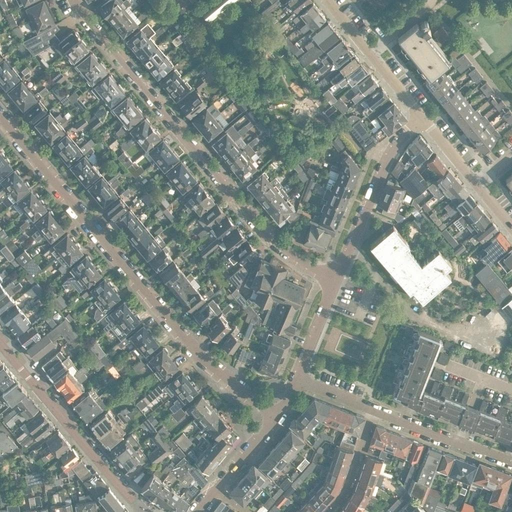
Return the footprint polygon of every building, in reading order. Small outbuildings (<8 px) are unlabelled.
[(32,19),(48,11),(46,8),(49,7),(45,0),(43,1),(42,0),(26,8),(32,19)] [(106,15),(112,10),(113,12),(121,5),(120,3),(123,1),(121,0),(105,0),(98,6),(102,10),(101,11),(104,15),(105,14),(106,15)] [(112,10),(106,15),(111,21),(110,22),(114,27),(132,12),(127,6),(130,3),(127,0),(124,0),(123,1),(120,3),(121,5),(113,12),(112,10)] [(164,4),(160,0),(156,0),(150,5),(155,11),(159,8),(164,4)] [(170,10),(178,3),(175,0),(172,0),(166,5),(169,8),(170,10)] [(209,0),(199,9),(209,21),(233,0),(209,0)] [(283,0),(280,2),(278,0),(274,0),(271,2),(261,11),(275,29),(278,27),(311,1),(310,0),(283,0)] [(313,2),(299,13),(302,17),(296,22),(299,26),(319,10),(317,8),(313,2)] [(173,14),(174,14),(182,8),(178,3),(170,10),(173,14)] [(162,12),(159,8),(155,11),(150,15),(154,20),(162,12)] [(178,19),(186,12),(182,8),(174,14),(178,19)] [(144,10),(136,17),(140,21),(147,14),(144,10)] [(312,28),(325,18),(319,10),(299,26),(296,28),(300,32),(302,30),(303,31),(309,25),(312,28)] [(49,13),(48,11),(32,19),(27,21),(33,31),(53,22),(52,20),(54,19),(51,12),(49,13)] [(5,15),(12,28),(17,26),(11,12),(5,15)] [(132,12),(114,27),(118,31),(119,31),(123,35),(137,23),(134,20),(136,17),(132,12)] [(307,43),(310,47),(333,28),(327,20),(310,33),(314,37),(307,43)] [(413,57),(429,77),(440,68),(440,69),(448,62),(424,33),(430,29),(427,25),(427,24),(428,24),(428,23),(428,22),(427,22),(427,21),(426,20),(425,20),(424,20),(424,21),(418,25),(416,22),(397,37),(413,57)] [(133,48),(134,48),(149,36),(153,32),(155,31),(148,22),(126,40),(129,44),(129,45),(131,48),(133,48)] [(48,28),(39,33),(21,41),(32,54),(50,46),(58,39),(53,33),(59,28),(55,24),(48,27),(48,28)] [(164,30),(161,26),(155,31),(153,32),(156,36),(164,30)] [(275,29),(282,39),(286,36),(278,27),(275,29)] [(441,27),(432,34),(440,44),(449,36),(441,27)] [(303,66),(324,50),(340,37),(333,28),(310,47),(297,58),(303,66)] [(61,55),(66,51),(80,39),(79,37),(79,35),(77,33),(75,32),(73,29),(53,45),(61,55)] [(179,36),(183,40),(190,34),(186,30),(179,36)] [(138,56),(140,56),(141,57),(156,45),(149,36),(134,48),(137,52),(137,54),(138,56)] [(190,52),(198,45),(190,36),(183,41),(187,46),(185,47),(190,52)] [(286,36),(282,39),(289,47),(292,44),(286,36)] [(321,59),(324,63),(347,45),(340,37),(324,50),(327,54),(321,59)] [(80,39),(66,51),(70,56),(68,58),(71,62),(87,49),(85,46),(86,45),(80,39)] [(21,50),(25,47),(21,41),(17,44),(21,50)] [(299,48),(294,43),(292,44),(289,47),(297,57),(304,52),(300,47),(299,48)] [(199,45),(194,49),(199,55),(204,51),(199,45)] [(334,62),(338,66),(354,53),(347,45),(324,63),(317,68),(320,73),(334,62)] [(147,64),(150,68),(165,55),(158,46),(142,59),(143,60),(143,62),(145,64),(147,64)] [(452,59),(461,51),(457,46),(448,54),(452,59)] [(80,68),(84,73),(98,61),(96,60),(97,59),(92,53),(91,54),(90,52),(74,66),(77,69),(80,68)] [(360,61),(354,53),(338,66),(341,70),(329,80),(332,84),(337,80),(360,61)] [(463,53),(459,56),(456,59),(460,64),(467,58),(463,53)] [(172,64),(165,55),(150,68),(150,70),(152,72),(154,73),(157,77),(172,64)] [(208,56),(203,61),(206,65),(212,60),(208,56)] [(0,76),(12,67),(4,58),(0,61),(0,76)] [(38,61),(44,69),(47,66),(41,58),(38,61)] [(471,63),(467,58),(460,64),(464,69),(471,63)] [(99,63),(98,61),(84,73),(88,78),(86,80),(89,84),(105,71),(104,69),(105,68),(100,62),(99,63)] [(351,83),(367,70),(360,61),(337,80),(340,84),(347,78),(351,83)] [(19,76),(12,67),(0,76),(0,83),(2,84),(5,88),(19,76)] [(474,67),(468,73),(472,78),(478,72),(474,67)] [(440,68),(429,77),(425,80),(428,84),(426,85),(429,89),(446,76),(440,69),(440,68)] [(163,86),(167,90),(181,78),(173,69),(160,80),(163,84),(163,86)] [(51,76),(54,80),(62,73),(59,70),(51,76)] [(482,77),(478,72),(472,78),(476,83),(482,77)] [(66,77),(62,73),(54,80),(58,84),(66,77)] [(98,98),(102,95),(116,83),(115,83),(116,82),(110,74),(109,75),(108,74),(91,89),(98,98)] [(358,99),(378,83),(375,80),(371,74),(358,85),(361,89),(354,94),(358,99)] [(432,93),(433,91),(436,95),(451,83),(453,81),(448,74),(446,76),(429,89),(432,93)] [(201,77),(194,83),(198,88),(205,83),(201,77)] [(189,87),(181,78),(167,90),(170,95),(172,94),(175,99),(189,87)] [(13,99),(15,99),(15,100),(29,88),(22,79),(8,91),(11,95),(11,97),(13,99)] [(486,81),(479,87),(483,92),(490,86),(486,81)] [(56,83),(51,88),(61,99),(66,95),(56,83)] [(117,84),(116,83),(102,95),(106,100),(104,102),(108,106),(124,93),(123,92),(124,91),(117,83),(117,84)] [(438,99),(440,103),(457,90),(451,83),(436,95),(439,98),(438,99)] [(34,94),(29,88),(15,100),(16,100),(15,103),(17,105),(20,105),(23,109),(37,97),(38,99),(48,90),(45,86),(39,92),(38,91),(34,94)] [(494,91),(490,86),(483,92),(487,97),(494,91)] [(366,110),(364,112),(365,114),(388,96),(380,87),(360,103),(366,110)] [(327,88),(321,93),(327,100),(329,98),(332,102),(335,99),(327,88)] [(183,98),(186,101),(181,105),(184,109),(183,110),(187,115),(188,114),(189,115),(193,112),(202,105),(205,103),(193,89),(183,98)] [(443,107),(445,105),(448,109),(463,96),(457,90),(440,103),(443,107)] [(78,96),(74,91),(67,97),(69,99),(72,102),(76,98),(78,97),(78,96)] [(347,91),(342,95),(346,102),(352,97),(347,91)] [(69,99),(66,95),(61,99),(64,103),(69,99)] [(235,99),(239,103),(244,99),(241,95),(235,99)] [(116,111),(120,116),(134,105),(133,104),(134,103),(128,96),(127,96),(126,96),(110,109),(114,113),(116,111)] [(449,113),(452,117),(468,103),(463,96),(448,109),(450,112),(449,113)] [(338,97),(337,98),(332,102),(342,113),(347,108),(338,97)] [(76,98),(72,102),(78,110),(83,106),(76,98)] [(46,109),(38,99),(25,111),(25,112),(25,114),(27,116),(29,116),(32,120),(46,109)] [(501,100),(497,103),(494,106),(498,111),(505,105),(501,100)] [(378,140),(384,135),(406,118),(402,113),(393,102),(374,117),(381,126),(373,133),(378,140)] [(455,121),(456,119),(459,123),(474,110),(468,103),(452,117),(455,121)] [(332,104),(323,111),(327,116),(336,108),(332,104)] [(105,110),(102,105),(93,112),(97,116),(105,110)] [(135,107),(134,105),(120,116),(124,121),(122,123),(119,128),(115,131),(119,136),(129,127),(128,126),(142,114),(140,113),(141,112),(136,106),(135,107)] [(202,105),(193,112),(196,116),(205,109),(202,105)] [(195,125),(199,129),(214,117),(206,108),(205,109),(196,116),(192,119),(196,123),(195,125)] [(460,127),(463,131),(480,118),(482,116),(476,109),(474,110),(459,123),(462,126),(460,127)] [(511,113),(508,109),(502,115),(506,120),(511,114),(511,113)] [(37,129),(39,129),(43,132),(56,121),(61,117),(58,113),(53,117),(49,112),(35,123),(36,124),(35,126),(37,129)] [(219,113),(214,117),(199,129),(203,134),(204,133),(208,138),(221,127),(222,128),(228,123),(219,113)] [(61,117),(56,121),(43,132),(46,136),(45,138),(47,141),(49,141),(50,141),(64,130),(59,124),(67,118),(64,115),(61,117)] [(351,125),(360,119),(361,118),(357,115),(352,115),(349,116),(346,119),(351,125)] [(467,133),(470,137),(485,125),(488,122),(482,115),(482,116),(480,118),(463,131),(466,135),(467,133)] [(87,122),(83,117),(74,125),(78,129),(87,122)] [(90,123),(92,127),(94,128),(101,122),(97,117),(90,123)] [(134,141),(138,139),(152,127),(149,124),(148,123),(149,122),(146,118),(145,119),(144,118),(130,129),(134,135),(127,141),(125,140),(122,141),(121,143),(122,147),(125,149),(129,145),(134,141)] [(348,128),(360,142),(363,139),(363,140),(368,136),(372,133),(360,119),(351,125),(348,128)] [(261,132),(265,129),(258,120),(254,123),(261,132)] [(247,129),(245,125),(237,132),(239,135),(247,129)] [(472,141),(474,145),(491,131),(485,125),(470,137),(473,140),(472,141)] [(217,150),(218,149),(220,152),(234,140),(236,139),(232,134),(235,132),(230,126),(225,130),(226,131),(212,143),(213,144),(213,145),(217,150)] [(154,130),(152,127),(138,139),(145,148),(159,136),(158,135),(159,134),(156,130),(155,131),(154,130)] [(494,129),(491,131),(474,145),(477,149),(479,147),(482,151),(497,139),(500,136),(494,129)] [(74,142),(67,133),(53,144),(56,148),(56,151),(57,153),(60,153),(60,154),(74,142)] [(363,139),(360,142),(366,150),(378,140),(373,133),(372,133),(368,136),(363,140),(363,139)] [(407,155),(408,157),(426,142),(419,134),(408,145),(405,150),(409,154),(407,155)] [(338,150),(344,145),(337,136),(330,141),(338,150)] [(148,150),(156,160),(171,147),(170,147),(169,147),(168,145),(168,144),(165,140),(163,140),(162,139),(148,150)] [(225,159),(227,160),(243,147),(239,143),(237,144),(234,140),(220,152),(220,154),(224,159),(225,159)] [(82,151),(82,152),(90,146),(87,143),(80,149),(74,142),(60,154),(61,154),(60,156),(62,159),(64,159),(68,163),(82,151)] [(416,164),(432,150),(426,142),(408,157),(407,159),(410,163),(413,160),(416,164)] [(234,169),(248,157),(250,155),(255,151),(248,143),(243,147),(227,160),(228,162),(227,163),(232,169),(234,169)] [(255,151),(258,155),(267,147),(264,144),(255,151)] [(98,158),(92,152),(93,150),(90,146),(82,152),(84,154),(70,166),(74,170),(73,172),(75,174),(77,174),(78,175),(92,163),(98,158)] [(171,148),(171,147),(156,160),(164,169),(178,157),(177,156),(177,155),(173,150),(172,151),(171,149),(171,148)] [(303,152),(296,159),(301,164),(310,155),(303,152)] [(131,162),(127,158),(126,159),(121,153),(117,156),(125,167),(131,162)] [(293,162),(285,153),(280,157),(284,162),(280,166),(283,170),(293,162)] [(343,161),(340,167),(356,174),(358,173),(360,169),(359,168),(347,154),(343,157),(341,159),(343,161)] [(447,169),(436,154),(426,162),(429,165),(431,168),(437,175),(435,176),(437,178),(447,169)] [(116,155),(109,161),(112,164),(119,159),(116,155)] [(250,155),(248,157),(234,169),(236,172),(235,173),(238,176),(240,176),(242,178),(256,166),(252,162),(254,160),(250,155)] [(4,158),(3,157),(0,160),(0,175),(11,167),(8,163),(8,162),(9,160),(7,158),(5,158),(4,158)] [(141,172),(152,163),(149,160),(144,164),(139,168),(140,169),(139,170),(141,172)] [(169,185),(174,181),(189,169),(188,168),(187,169),(186,167),(186,166),(183,162),(181,161),(180,160),(166,172),(171,177),(166,181),(169,185)] [(404,164),(398,160),(391,171),(396,177),(401,169),(404,164)] [(99,172),(92,163),(78,175),(78,178),(80,180),(82,180),(85,184),(99,172)] [(354,179),(356,174),(340,167),(331,164),(327,174),(330,176),(336,178),(352,185),(352,184),(354,184),(355,180),(354,179)] [(399,180),(412,198),(413,199),(413,198),(421,191),(429,185),(413,166),(405,174),(399,180)] [(308,167),(307,171),(312,177),(315,170),(308,167)] [(0,189),(0,195),(21,178),(18,175),(18,174),(19,172),(16,170),(14,170),(13,169),(0,180),(0,181),(4,186),(0,189)] [(189,170),(189,169),(174,181),(182,190),(196,179),(195,178),(195,176),(191,172),(190,172),(189,170)] [(405,174),(401,169),(396,177),(399,180),(405,174)] [(434,194),(454,177),(452,174),(448,169),(436,179),(439,183),(430,190),(434,194)] [(255,193),(269,181),(265,177),(267,175),(263,170),(247,184),(247,187),(250,191),(252,190),(255,193)] [(297,174),(303,182),(308,178),(301,170),(297,174)] [(92,192),(96,196),(117,178),(122,174),(119,171),(114,175),(106,181),(102,175),(88,187),(89,188),(88,190),(90,192),(92,192)] [(351,185),(352,185),(336,178),(330,176),(326,187),(331,189),(347,195),(349,191),(351,191),(352,187),(351,185)] [(274,177),(269,181),(255,193),(256,194),(255,196),(259,201),(260,200),(262,202),(277,190),(282,186),(274,177)] [(458,181),(454,177),(434,194),(437,198),(446,191),(449,195),(461,185),(458,181)] [(21,178),(0,195),(0,196),(2,200),(10,193),(14,199),(28,187),(28,186),(29,184),(26,181),(24,181),(24,182),(21,178)] [(120,182),(117,178),(96,196),(99,200),(98,202),(100,204),(102,204),(103,205),(117,193),(112,188),(120,182)] [(393,182),(387,179),(382,192),(400,200),(402,196),(400,195),(402,188),(392,184),(393,182)] [(187,207),(192,203),(206,191),(203,188),(202,188),(203,187),(200,182),(199,183),(198,182),(184,194),(188,200),(184,203),(187,207)] [(444,206),(447,210),(468,193),(461,185),(449,195),(452,199),(444,206)] [(282,186),(277,190),(262,202),(263,203),(263,205),(267,210),(268,209),(270,212),(284,200),(289,196),(281,187),(282,186)] [(346,200),(347,195),(331,189),(330,193),(326,191),(323,198),(327,199),(344,206),(343,205),(345,205),(346,201),(346,200)] [(33,194),(30,190),(15,203),(14,204),(21,213),(24,210),(38,199),(37,198),(38,197),(38,196),(36,193),(34,193),(33,194)] [(152,190),(148,193),(153,199),(156,196),(152,190)] [(141,196),(145,201),(151,197),(146,191),(141,196)] [(208,195),(206,191),(192,203),(187,207),(185,208),(188,212),(195,207),(199,212),(213,201),(212,200),(213,199),(210,195),(209,196),(208,195)] [(416,201),(424,194),(421,191),(413,198),(416,201)] [(399,203),(400,200),(382,192),(378,203),(384,205),(394,209),(396,202),(399,203)] [(153,199),(162,210),(169,204),(160,193),(156,196),(153,199)] [(463,211),(475,201),(468,193),(447,210),(446,211),(449,215),(459,207),(463,211)] [(127,206),(119,197),(106,208),(109,212),(108,214),(111,217),(113,217),(127,206)] [(417,208),(420,206),(416,201),(413,198),(413,199),(412,198),(409,203),(411,204),(412,203),(417,208)] [(38,199),(24,210),(29,216),(25,219),(26,220),(19,226),(22,229),(32,221),(31,219),(45,208),(42,204),(43,203),(43,201),(41,199),(39,199),(38,199)] [(343,207),(344,206),(327,199),(322,210),(339,217),(340,212),(342,212),(344,208),(343,207)] [(288,204),(284,200),(270,212),(279,223),(283,219),(284,220),(287,218),(291,223),(301,215),(296,213),(292,208),(294,207),(290,202),(288,204)] [(425,202),(421,205),(426,211),(430,208),(425,202)] [(457,225),(461,229),(465,226),(466,225),(483,211),(476,202),(464,213),(467,217),(457,225)] [(209,230),(212,227),(215,225),(213,221),(224,213),(220,209),(221,208),(218,204),(217,204),(216,203),(202,215),(197,219),(205,228),(203,229),(197,234),(200,237),(209,230)] [(393,217),(396,210),(394,209),(384,205),(381,212),(393,217)] [(166,207),(162,210),(171,220),(174,217),(166,207)] [(122,228),(123,229),(137,217),(129,208),(115,220),(118,223),(118,226),(120,228),(122,228)] [(163,212),(160,208),(153,213),(157,217),(163,212)] [(297,208),(296,212),(310,218),(311,214),(303,211),(297,208)] [(339,219),(338,217),(339,217),(322,210),(320,217),(314,214),(312,219),(334,228),(336,223),(338,223),(339,219)] [(49,212),(48,211),(34,222),(39,228),(38,229),(37,229),(31,234),(34,237),(42,231),(55,220),(52,216),(53,216),(53,214),(51,211),(49,211),(49,212)] [(433,211),(429,214),(435,221),(438,218),(433,211)] [(473,233),(490,219),(483,211),(466,225),(473,233)] [(175,225),(179,221),(175,216),(174,217),(171,220),(175,225)] [(226,216),(215,225),(212,227),(209,230),(214,236),(217,233),(220,237),(234,225),(231,221),(231,219),(229,217),(227,217),(226,216)] [(144,226),(137,217),(123,229),(126,232),(125,234),(128,237),(130,237),(130,238),(144,226)] [(416,217),(412,220),(418,228),(422,225),(416,217)] [(58,223),(55,220),(42,231),(34,237),(37,240),(44,235),(49,241),(63,229),(62,228),(63,228),(63,226),(61,223),(59,223),(58,223)] [(482,241),(497,228),(491,220),(469,239),(470,240),(472,239),(473,242),(479,237),(482,241)] [(316,226),(311,223),(302,243),(311,247),(312,245),(322,249),(328,234),(324,232),(325,228),(316,225),(316,226)] [(393,225),(382,234),(370,245),(409,291),(412,288),(422,300),(450,276),(444,269),(451,264),(438,249),(421,263),(406,246),(409,244),(393,225)] [(160,226),(153,231),(156,234),(162,229),(160,226)] [(136,245),(139,248),(153,237),(145,228),(132,239),(132,240),(132,242),(134,245),(136,245)] [(245,238),(241,234),(241,232),(240,230),(238,230),(237,228),(218,244),(223,249),(227,245),(230,250),(245,238)] [(445,228),(440,232),(448,240),(452,237),(445,228)] [(10,239),(2,229),(0,230),(0,237),(5,243),(10,239)] [(171,234),(173,238),(178,235),(180,232),(177,229),(171,234)] [(491,259),(510,243),(507,239),(499,230),(490,238),(491,239),(477,252),(486,263),(487,263),(491,259)] [(51,251),(56,257),(74,242),(73,241),(74,241),(74,239),(72,237),(70,237),(66,233),(53,245),(55,248),(51,251)] [(153,237),(139,248),(140,249),(139,251),(141,254),(143,253),(147,257),(165,242),(158,233),(153,237)] [(173,238),(171,240),(174,244),(181,239),(178,235),(173,238)] [(185,243),(189,240),(185,235),(181,238),(185,243)] [(452,237),(448,240),(454,249),(459,245),(452,237)] [(220,242),(216,238),(199,252),(203,257),(220,242)] [(18,248),(11,240),(6,244),(12,252),(18,248)] [(252,255),(251,254),(255,250),(252,247),(253,246),(250,241),(248,242),(247,241),(232,254),(228,257),(233,263),(237,259),(240,263),(246,258),(246,259),(252,255)] [(75,242),(74,243),(74,242),(56,257),(62,264),(57,268),(61,273),(70,266),(68,263),(81,251),(78,247),(79,247),(79,245),(77,242),(75,242)] [(0,247),(0,248),(9,259),(14,255),(13,254),(5,243),(0,247)] [(465,247),(461,243),(459,245),(454,249),(452,251),(456,255),(465,247)] [(496,258),(506,269),(508,267),(511,270),(511,245),(496,258)] [(188,247),(180,253),(183,257),(191,251),(188,247)] [(23,265),(31,258),(26,252),(24,254),(20,248),(13,254),(14,255),(16,257),(20,262),(23,265)] [(158,253),(149,260),(157,270),(165,263),(166,263),(171,259),(163,248),(157,253),(158,253)] [(223,254),(227,258),(228,257),(232,254),(228,250),(223,254)] [(468,254),(462,258),(469,267),(475,262),(468,254)] [(76,278),(80,275),(92,265),(90,261),(90,259),(88,256),(86,256),(85,256),(69,269),(74,275),(72,277),(69,276),(62,283),(66,287),(67,286),(72,282),(76,278)] [(41,269),(31,258),(23,265),(29,273),(32,276),(41,269)] [(261,259),(257,267),(255,266),(253,273),(250,271),(245,284),(256,288),(255,290),(258,291),(255,300),(269,306),(272,297),(282,301),(277,312),(273,310),(270,318),(274,320),(271,326),(291,335),(295,327),(288,324),(304,287),(283,278),(287,270),(261,259)] [(168,266),(160,273),(167,283),(181,271),(173,261),(168,266)] [(504,309),(511,318),(511,293),(508,289),(490,267),(487,263),(475,273),(504,309)] [(92,265),(80,275),(76,278),(84,287),(100,274),(99,273),(100,272),(100,271),(98,268),(96,268),(92,265)] [(242,265),(232,274),(238,282),(247,271),(242,265)] [(167,283),(175,292),(189,280),(193,277),(189,272),(185,275),(181,271),(167,283)] [(29,273),(25,277),(31,284),(35,281),(32,276),(29,273)] [(0,283),(0,296),(13,287),(18,282),(15,278),(3,288),(0,283)] [(97,298),(111,287),(110,286),(111,286),(111,284),(109,281),(107,281),(107,282),(104,278),(90,289),(97,298)] [(175,292),(183,301),(197,290),(189,280),(175,292)] [(13,287),(0,296),(0,312),(14,301),(10,296),(22,286),(18,282),(13,287)] [(112,287),(111,287),(97,298),(94,301),(99,307),(95,310),(94,316),(97,320),(113,307),(110,303),(119,296),(115,292),(116,291),(116,290),(114,287),(112,287)] [(213,294),(212,295),(218,296),(224,291),(221,287),(213,294)] [(243,308),(248,304),(255,300),(249,298),(245,301),(235,288),(231,293),(243,308)] [(46,293),(49,297),(54,293),(51,289),(46,293)] [(197,290),(183,301),(190,310),(199,303),(199,304),(205,299),(206,300),(212,295),(213,294),(209,289),(201,295),(197,290)] [(46,294),(41,297),(49,307),(54,303),(46,294)] [(57,297),(52,301),(60,310),(64,306),(57,297)] [(200,324),(201,323),(202,323),(202,324),(206,321),(206,320),(214,312),(216,315),(222,310),(212,298),(207,302),(201,306),(202,307),(193,314),(197,319),(196,320),(200,324)] [(15,303),(0,315),(1,315),(0,316),(0,317),(2,320),(5,320),(8,324),(23,312),(35,303),(32,299),(20,308),(15,303)] [(106,331),(117,322),(130,310),(127,306),(128,306),(128,304),(126,301),(124,301),(123,301),(105,316),(109,322),(107,324),(105,329),(106,331)] [(232,307),(228,304),(221,311),(224,315),(232,307)] [(248,304),(243,308),(247,313),(251,317),(249,321),(255,323),(258,325),(261,319),(248,304)] [(39,334),(41,335),(64,316),(55,305),(17,335),(21,340),(20,341),(24,345),(24,344),(25,345),(39,334)] [(134,314),(130,310),(117,322),(124,331),(138,319),(139,319),(139,317),(136,314),(134,314)] [(30,322),(23,312),(8,324),(9,325),(9,326),(10,329),(12,329),(14,331),(16,333),(30,322)] [(217,318),(210,326),(212,328),(208,332),(210,333),(209,335),(212,337),(213,337),(217,340),(230,327),(225,322),(226,320),(220,314),(217,318)] [(78,333),(69,322),(64,316),(41,335),(26,347),(35,358),(50,346),(47,343),(63,331),(70,340),(78,333)] [(249,338),(255,323),(249,321),(246,329),(243,336),(248,337),(249,338)] [(131,339),(136,345),(150,334),(149,333),(150,333),(150,331),(148,328),(146,328),(142,325),(126,338),(125,336),(118,342),(117,343),(120,347),(128,341),(129,342),(131,339)] [(235,335),(239,330),(234,327),(221,346),(232,354),(235,350),(234,349),(241,340),(235,335)] [(417,405),(420,399),(423,391),(418,389),(438,338),(413,328),(411,332),(412,334),(410,341),(408,341),(409,339),(408,339),(406,345),(407,347),(405,354),(403,354),(404,352),(403,352),(403,354),(401,358),(402,360),(400,367),(398,366),(399,365),(398,365),(398,367),(396,370),(397,373),(395,380),(393,379),(394,378),(393,378),(392,380),(397,382),(392,395),(403,399),(401,403),(411,407),(413,403),(417,405)] [(265,339),(269,341),(268,345),(284,352),(289,340),(273,333),(272,334),(268,332),(265,339)] [(75,345),(83,339),(78,333),(70,340),(75,345)] [(150,334),(136,345),(144,354),(158,343),(154,339),(155,338),(155,336),(153,334),(151,334),(150,334)] [(452,343),(445,340),(442,346),(450,349),(452,343)] [(88,345),(98,358),(104,353),(94,341),(88,345)] [(268,345),(263,357),(279,364),(284,352),(268,345)] [(146,361),(153,370),(169,357),(166,353),(167,353),(167,350),(165,348),(163,348),(162,348),(146,361)] [(241,348),(237,359),(244,362),(248,351),(241,348)] [(65,358),(59,351),(41,365),(47,372),(48,374),(48,376),(50,378),(52,378),(53,379),(73,363),(67,356),(65,358)] [(274,376),(276,372),(279,364),(263,357),(251,352),(249,358),(254,359),(250,367),(257,370),(257,371),(263,373),(264,371),(274,376)] [(440,353),(437,362),(444,364),(448,355),(440,353)] [(95,363),(99,359),(95,354),(90,357),(95,363)] [(173,361),(169,357),(153,370),(161,379),(177,366),(177,365),(178,363),(175,361),(173,361)] [(93,365),(97,369),(103,364),(99,359),(93,365)] [(144,365),(140,360),(132,366),(136,371),(144,365)] [(0,378),(9,371),(2,362),(0,364),(0,378)] [(57,386),(58,386),(60,388),(62,390),(80,375),(83,373),(88,369),(85,364),(73,374),(69,369),(54,381),(55,382),(54,383),(57,386)] [(434,368),(432,372),(431,377),(438,379),(442,371),(434,368)] [(112,375),(116,380),(122,375),(118,370),(112,375)] [(0,392),(16,379),(9,371),(0,378),(0,392)] [(175,392),(189,381),(188,380),(189,379),(189,377),(187,375),(185,375),(181,371),(163,386),(171,395),(175,392)] [(83,373),(80,375),(62,390),(65,395),(64,395),(67,399),(68,398),(69,400),(84,388),(80,382),(86,377),(83,373)] [(112,375),(106,380),(111,386),(117,381),(116,380),(112,375)] [(11,404),(26,392),(17,381),(2,393),(11,404)] [(111,386),(115,392),(121,387),(117,381),(111,386)] [(189,381),(175,392),(180,397),(178,399),(178,398),(173,402),(175,403),(168,408),(172,413),(179,407),(185,402),(184,400),(196,390),(193,386),(194,385),(194,383),(192,381),(190,381),(189,381)] [(452,388),(444,385),(439,397),(433,395),(438,383),(434,381),(429,393),(423,391),(420,399),(417,405),(416,409),(437,417),(438,414),(458,422),(465,404),(468,395),(464,393),(460,402),(454,400),(448,398),(452,388)] [(127,393),(131,398),(140,390),(136,385),(127,393)] [(162,391),(157,386),(135,404),(139,410),(162,391)] [(87,390),(72,402),(79,412),(98,396),(91,387),(88,390),(87,390)] [(5,421),(33,399),(26,392),(14,402),(17,406),(2,417),(5,421)] [(187,407),(196,416),(209,404),(208,403),(208,401),(206,399),(205,399),(201,394),(187,407)] [(105,405),(98,396),(79,412),(81,414),(87,421),(102,408),(105,405)] [(318,418),(321,415),(325,416),(329,404),(314,398),(306,407),(318,418)] [(39,407),(33,399),(5,421),(10,426),(15,422),(13,420),(23,413),(26,417),(39,407)] [(482,400),(479,409),(472,427),(511,443),(511,422),(503,419),(507,409),(499,406),(495,416),(483,411),(487,402),(482,400)] [(200,428),(205,423),(217,413),(216,412),(216,410),(214,408),(213,408),(209,404),(196,416),(192,419),(200,428)] [(323,420),(334,424),(341,409),(329,404),(325,416),(323,420)] [(458,422),(472,427),(479,409),(465,404),(458,422)] [(126,413),(129,417),(138,411),(134,407),(129,411),(126,413)] [(306,407),(298,416),(310,427),(318,418),(306,407)] [(172,413),(169,415),(175,422),(184,415),(178,408),(172,413)] [(120,418),(125,414),(122,410),(122,409),(116,414),(120,418)] [(334,424),(345,429),(352,413),(341,409),(334,424)] [(26,436),(48,418),(41,410),(25,423),(29,428),(23,432),(26,436)] [(90,425),(99,436),(116,421),(112,416),(109,418),(104,413),(90,425)] [(219,415),(217,413),(205,423),(200,428),(198,430),(204,436),(211,442),(211,443),(223,453),(238,435),(231,430),(232,429),(224,435),(223,434),(230,427),(224,421),(224,419),(222,417),(221,417),(219,415)] [(355,414),(352,413),(345,429),(358,433),(364,417),(356,413),(355,414)] [(129,418),(125,414),(120,418),(123,422),(129,418)] [(147,418),(154,426),(158,423),(151,414),(147,418)] [(310,427),(298,416),(295,418),(289,424),(302,436),(310,427)] [(54,426),(48,418),(26,436),(28,439),(34,435),(38,439),(54,426)] [(147,419),(140,424),(143,428),(146,425),(149,429),(152,426),(147,419)] [(116,421),(99,436),(104,442),(107,446),(122,435),(118,429),(121,426),(116,421)] [(381,446),(387,430),(384,429),(384,428),(376,425),(370,441),(381,446)] [(303,440),(290,429),(282,438),(295,449),(303,440)] [(147,454),(154,463),(173,450),(166,442),(156,430),(149,435),(157,445),(147,454)] [(399,435),(387,430),(381,446),(393,450),(399,435)] [(45,441),(48,445),(42,450),(45,454),(64,438),(58,431),(45,441)] [(0,462),(17,448),(8,436),(5,436),(5,433),(0,432),(0,462)] [(199,432),(195,436),(200,440),(203,436),(199,432)] [(319,437),(322,440),(324,438),(322,432),(320,432),(317,433),(316,434),(319,437)] [(182,433),(174,441),(183,450),(191,442),(182,433)] [(119,460),(134,448),(132,446),(135,443),(129,435),(110,450),(111,451),(111,453),(113,456),(115,456),(116,457),(119,460)] [(393,450),(405,454),(411,439),(399,435),(393,450)] [(196,445),(202,451),(216,462),(223,453),(211,443),(211,442),(204,436),(196,445)] [(322,440),(319,437),(312,445),(315,448),(322,440)] [(58,457),(70,446),(64,438),(45,454),(48,457),(54,453),(58,457)] [(173,450),(177,446),(171,438),(166,442),(173,450)] [(287,458),(295,449),(282,438),(274,447),(287,458)] [(422,444),(411,439),(405,454),(404,456),(415,461),(422,444)] [(341,442),(339,446),(352,450),(354,444),(341,440),(341,442)] [(332,457),(349,462),(352,450),(339,446),(336,445),(332,457)] [(436,469),(443,452),(428,446),(417,472),(414,479),(429,485),(432,478),(435,479),(437,474),(434,473),(436,469)] [(136,450),(134,448),(119,460),(122,464),(122,465),(122,467),(124,470),(126,470),(127,471),(146,456),(139,447),(136,450)] [(266,456),(279,467),(287,458),(274,447),(266,456)] [(71,467),(77,462),(74,459),(78,456),(72,448),(60,458),(64,462),(60,465),(64,470),(65,471),(67,470),(71,467)] [(211,469),(217,463),(216,462),(202,451),(197,457),(188,449),(185,452),(195,461),(193,464),(201,473),(204,469),(208,472),(210,468),(211,469)] [(317,451),(312,461),(316,464),(321,452),(317,451)] [(454,456),(443,452),(436,469),(434,473),(437,474),(439,470),(447,473),(454,456)] [(366,455),(362,466),(378,472),(377,473),(385,475),(392,477),(392,475),(378,470),(382,460),(366,455)] [(173,484),(179,478),(187,469),(191,465),(183,456),(171,469),(150,495),(159,502),(173,484)] [(271,477),(279,467),(266,456),(258,465),(271,477)] [(452,475),(458,477),(465,460),(454,456),(447,473),(445,480),(449,482),(452,475)] [(36,461),(39,465),(45,461),(42,457),(36,461)] [(345,473),(349,462),(332,457),(329,468),(345,473)] [(5,458),(1,462),(2,470),(10,463),(5,458)] [(81,460),(77,462),(71,467),(76,472),(79,477),(88,469),(81,460)] [(469,481),(476,465),(465,460),(458,477),(469,481)] [(310,471),(311,472),(316,464),(312,461),(306,468),(310,471)] [(479,462),(472,478),(483,482),(490,466),(479,462)] [(193,464),(191,465),(187,469),(190,472),(187,476),(191,479),(193,477),(201,487),(207,480),(201,473),(193,464)] [(248,471),(246,474),(258,485),(266,476),(253,464),(248,471)] [(407,475),(412,476),(414,471),(416,466),(411,464),(407,475)] [(142,486),(141,488),(148,493),(150,495),(171,469),(166,465),(161,471),(156,468),(149,477),(144,473),(137,482),(142,486)] [(362,466),(358,478),(374,483),(382,486),(385,475),(377,473),(378,472),(362,466)] [(483,482),(493,486),(494,487),(500,470),(490,466),(483,482)] [(67,470),(68,476),(76,472),(71,467),(67,470)] [(302,472),(299,476),(302,479),(305,476),(310,471),(306,468),(302,472)] [(329,468),(325,479),(341,485),(345,473),(329,468)] [(92,474),(88,469),(79,477),(83,481),(92,474)] [(67,470),(65,471),(64,470),(58,474),(59,478),(61,478),(68,476),(67,470)] [(289,477),(292,480),(299,473),(296,470),(289,477)] [(493,486),(491,492),(488,500),(499,504),(511,474),(500,470),(494,487),(493,486)] [(40,471),(24,475),(27,485),(42,481),(40,471)] [(95,471),(92,474),(83,481),(102,505),(103,503),(109,511),(114,511),(123,505),(95,471)] [(142,471),(133,479),(137,482),(144,473),(142,471)] [(426,493),(429,487),(429,485),(414,479),(417,472),(414,471),(412,476),(411,478),(407,490),(410,493),(421,504),(422,505),(426,493)] [(262,489),(258,485),(246,474),(238,483),(250,494),(254,497),(262,489)] [(302,479),(299,476),(290,485),(294,488),(302,479)] [(159,502),(168,509),(187,485),(179,478),(173,484),(159,502)] [(287,478),(280,485),(284,489),(291,482),(287,478)] [(374,483),(358,478),(354,490),(370,495),(374,483)] [(336,494),(341,485),(325,479),(323,482),(335,494),(336,494)] [(327,503),(335,494),(323,482),(320,480),(312,488),(315,491),(327,503)] [(230,492),(242,503),(250,494),(238,483),(230,492)] [(187,485),(168,509),(170,511),(171,510),(172,511),(180,511),(189,501),(200,489),(194,484),(191,488),(187,485)] [(286,498),(294,489),(294,488),(290,485),(282,494),(286,498)] [(440,492),(429,487),(426,493),(438,497),(440,492)] [(279,488),(271,497),(274,500),(283,491),(279,488)] [(319,511),(327,503),(315,491),(312,488),(308,493),(311,496),(307,500),(319,511)] [(377,498),(370,495),(354,490),(349,498),(363,507),(368,499),(374,502),(377,498)] [(407,490),(398,499),(401,502),(410,493),(407,490)] [(61,511),(72,511),(71,502),(65,503),(63,491),(58,492),(58,496),(61,511)] [(49,506),(50,511),(61,511),(58,496),(58,492),(52,493),(55,505),(49,506)] [(432,511),(437,500),(438,497),(426,493),(422,505),(429,511),(432,511)] [(283,502),(286,505),(289,501),(286,498),(282,494),(274,503),(278,507),(283,502)] [(33,496),(34,501),(36,511),(47,511),(47,507),(42,508),(40,500),(39,495),(33,496)] [(76,511),(86,511),(85,502),(84,495),(78,496),(80,503),(75,504),(76,511)] [(36,511),(34,501),(33,496),(28,497),(31,510),(25,511),(36,511)] [(301,511),(318,511),(319,511),(307,500),(303,497),(299,501),(303,504),(299,509),(301,511)] [(343,507),(349,511),(359,511),(363,507),(349,498),(345,505),(343,507)] [(425,511),(410,498),(404,505),(396,511),(425,511)] [(97,510),(95,500),(85,502),(86,511),(103,511),(103,509),(97,510)] [(401,502),(398,500),(390,509),(393,511),(401,502)] [(218,511),(225,504),(221,501),(212,511),(218,511)] [(464,501),(460,511),(462,511),(472,511),(475,505),(464,501)] [(276,511),(280,508),(278,507),(274,503),(266,511),(276,511)]
